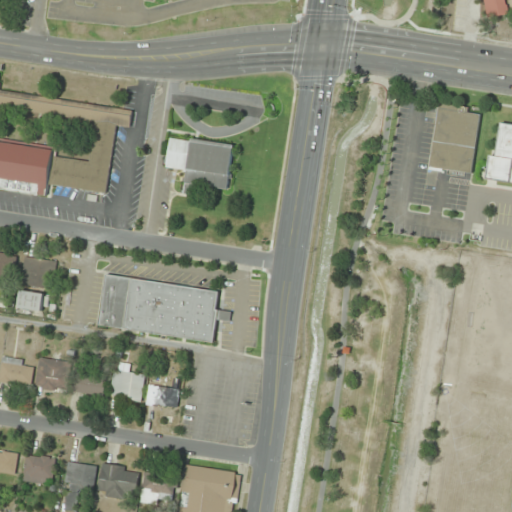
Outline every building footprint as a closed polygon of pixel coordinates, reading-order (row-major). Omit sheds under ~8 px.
[(511,15),(508,0),(481,0),(485,20),(511,15)] [(107,193),(117,125),(130,127),(133,110),(0,91),(0,78),(1,72),(0,71),(0,188),(47,195),(48,185),(107,193)] [(429,168),(473,175),(482,109),(439,103),(429,168)] [(490,181),(511,183),(511,124),(497,123),(490,181)] [(234,145),(170,137),(166,168),(186,171),(183,195),(196,196),(197,187),(228,191),(234,145)] [(0,287),(12,289),(15,255),(0,253),(0,287)] [(57,261),(25,258),(22,285),(55,288),(57,261)] [(219,291),(106,275),(98,326),(214,342),(217,320),(230,322),(232,311),(217,308),(219,291)] [(42,312),(45,294),(21,291),(19,309),(42,312)] [(0,382),(32,385),(34,362),(2,358),(0,382)] [(71,362),(40,358),(37,388),(67,392),(71,362)] [(146,375),(115,371),(111,397),(142,401),(146,375)] [(106,377),(76,374),(74,393),(104,396),(106,377)] [(147,405),(178,409),(181,389),(150,385),(147,405)] [(0,472),(16,473),(16,453),(0,452),(0,472)] [(23,480),(51,486),(56,459),(28,454),(23,480)] [(94,493),(98,466),(64,461),(60,488),(69,489),(65,511),(74,511),(76,511),(79,490),(94,493)] [(137,498),(139,468),(102,465),(100,496),(137,498)] [(179,511),(236,511),(240,472),(185,466),(179,511)] [(141,502),(174,507),(178,478),(146,473),(141,502)]
